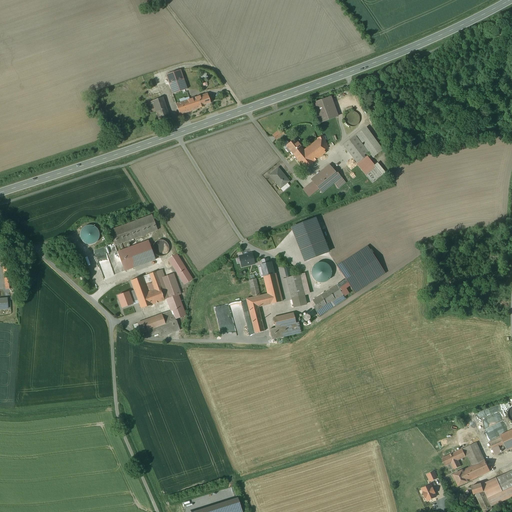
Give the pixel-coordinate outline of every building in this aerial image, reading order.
[(180,70),(166,75),(172,94),(182,91),(186,89),(187,89),(180,70)] [(196,97),(189,99),(186,89),(182,91),(172,94),(179,115),(199,108),(196,97)] [(196,97),(199,108),(203,107),(203,105),(210,102),(207,94),(196,97)] [(162,97),(152,101),(160,125),(168,122),(161,103),(164,102),(162,97)] [(330,97),(312,104),(319,123),(337,116),(330,97)] [(352,111),(350,112),(348,112),(347,113),(346,114),(345,115),(345,116),(345,117),(344,118),(344,119),(344,120),(345,121),(345,122),(346,123),(346,124),(347,125),(348,125),(348,126),(350,126),(351,127),(352,127),(353,127),(354,126),(355,126),(357,125),(358,124),(358,123),(359,122),(359,121),(359,120),(359,119),(359,118),(359,117),(359,116),(358,115),(358,114),(357,113),(356,113),(356,112),(355,112),(354,112),(353,112),(352,111)] [(382,150),(366,128),(366,127),(356,135),(372,158),(382,150)] [(281,129),(272,135),(275,139),(284,133),(281,129)] [(304,150),(294,139),(286,146),(287,148),(285,149),(288,152),(290,151),(304,169),(313,162),(324,154),(322,151),(328,148),(323,136),(317,138),(317,140),(304,150)] [(368,153),(355,136),(343,145),(357,163),(364,158),(363,156),(368,153)] [(373,169),(364,158),(357,163),(356,164),(372,184),(380,177),(373,169)] [(329,165),(310,179),(312,182),(318,189),(322,193),(336,182),(340,187),(345,182),(338,173),(336,174),(329,165)] [(378,166),(373,169),(380,177),(384,174),(378,166)] [(289,181),(278,168),(269,175),(280,188),(289,181)] [(312,182),(303,190),(308,197),(318,189),(312,182)] [(152,215),(109,231),(115,246),(157,230),(152,215)] [(97,224),(81,229),(86,245),(102,240),(97,224)] [(159,240),(158,241),(156,241),(155,242),(154,243),(154,244),(153,245),(153,246),(153,247),(152,248),(153,250),(153,251),(154,253),(155,254),(156,255),(157,256),(158,256),(159,256),(160,256),(161,256),(162,256),(164,256),(165,255),(166,254),(167,253),(168,253),(168,252),(168,251),(169,250),(169,249),(169,248),(169,247),(168,246),(168,245),(167,244),(167,243),(166,242),(165,242),(165,241),(164,241),(163,241),(162,240),(160,240),(159,240)] [(148,241),(128,248),(135,267),(155,260),(148,241)] [(347,287),(314,308),(319,315),(385,273),(366,243),(333,264),(347,287)] [(128,248),(117,252),(124,271),(135,267),(128,248)] [(253,253),(239,256),(242,268),(255,265),(253,253)] [(9,257),(2,258),(6,289),(17,288),(16,274),(15,274),(16,274),(11,275),(9,257)] [(273,274),(271,263),(260,265),(263,277),(273,274)] [(319,263),(317,263),(316,264),(315,264),(314,265),(313,265),(312,266),(312,267),(311,268),(311,269),(310,270),(310,271),(310,272),(310,273),(310,274),(311,275),(311,276),(312,277),(312,278),(313,279),(314,279),(315,280),(316,280),(317,281),(318,281),(320,281),(321,281),(322,281),(323,280),(324,279),(325,279),(326,278),(327,277),(327,275),(328,274),(328,273),(328,272),(328,271),(328,270),(327,269),(327,268),(326,267),(325,266),(324,265),(323,264),(322,264),(322,263),(320,263),(319,263)] [(156,271),(148,274),(151,282),(154,290),(160,288),(162,287),(156,271)] [(173,274),(161,277),(165,286),(162,287),(160,288),(160,290),(165,288),(169,298),(180,294),(179,290),(183,288),(177,272),(173,274)] [(148,274),(142,277),(145,284),(151,282),(148,274)] [(263,277),(267,294),(259,296),(253,298),(246,299),(254,333),(264,331),(258,307),(282,301),(275,274),(273,274),(263,277)] [(299,275),(286,278),(291,298),(304,294),(299,275)] [(142,277),(130,281),(137,300),(141,309),(152,304),(164,300),(160,290),(160,288),(154,290),(148,292),(145,284),(142,277)] [(255,279),(249,280),(253,298),(259,296),(255,279)] [(128,292),(118,296),(122,308),(132,304),(131,302),(137,300),(134,290),(128,292)] [(305,298),(298,300),(300,309),(307,307),(305,298)] [(185,314),(179,299),(172,301),(173,304),(176,303),(181,317),(185,316),(185,314)] [(298,300),(290,302),(292,311),(300,309),(298,300)] [(181,317),(176,303),(173,304),(169,305),(171,311),(174,319),(175,319),(181,317)] [(165,325),(148,331),(149,336),(158,333),(159,336),(178,330),(175,319),(174,319),(171,311),(162,314),(165,325)] [(293,313),(273,318),(275,328),(296,323),(295,320),(293,313)] [(165,325),(162,314),(144,321),(148,331),(165,325)] [(296,323),(275,328),(269,329),(271,340),(301,333),(298,323),(300,322),(299,319),(295,320),(296,323)] [(144,321),(137,323),(141,334),(148,331),(144,321)] [(137,323),(133,325),(135,331),(141,334),(137,323)] [(511,430),(500,436),(501,438),(504,444),(505,447),(511,443),(511,430)] [(501,438),(489,443),(492,449),(504,444),(501,438)] [(484,460),(476,442),(462,449),(465,457),(467,456),(472,466),(462,470),(453,475),(458,486),(468,481),(467,481),(490,471),(485,460),(484,460)] [(462,449),(441,458),(445,466),(451,463),(454,469),(460,466),(457,460),(465,457),(462,449)] [(511,470),(496,478),(502,492),(511,487),(511,470)] [(436,471),(428,474),(431,482),(439,478),(436,471)] [(496,478),(482,485),(488,499),(491,506),(511,496),(511,487),(502,492),(496,478)] [(481,483),(471,486),(473,494),(475,494),(483,491),(481,483)] [(423,488),(428,501),(439,497),(435,487),(434,487),(433,485),(423,488)] [(483,511),(491,509),(483,491),(475,494),(483,511)] [(240,511),(235,497),(187,511),(240,511)]
